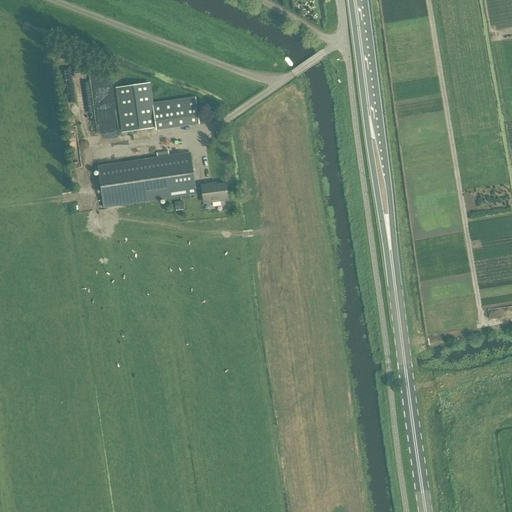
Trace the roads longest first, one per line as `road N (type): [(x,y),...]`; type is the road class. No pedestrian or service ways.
road 1 (track): [(482,320),(428,0)]
road 2 (primary): [(424,511),(387,229)]
road 3 (primary): [(371,122),(355,0)]
